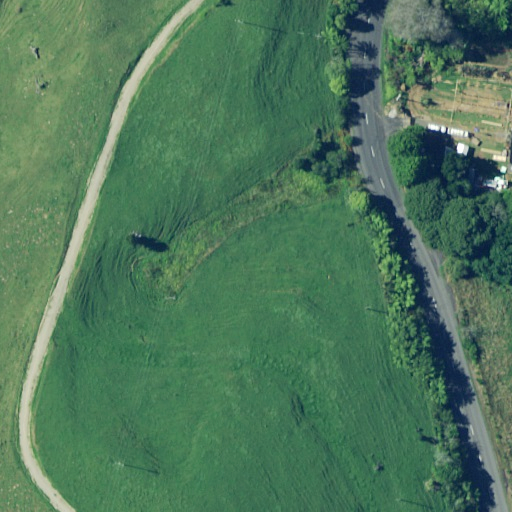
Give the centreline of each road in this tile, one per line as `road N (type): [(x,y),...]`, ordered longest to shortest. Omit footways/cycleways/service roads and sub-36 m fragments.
road 1 (track): [(76,511),(29,438),(43,336),(131,82),(182,0)]
road 2 (unclassified): [(371,0),(362,100),(370,154),(437,316),(494,511)]
